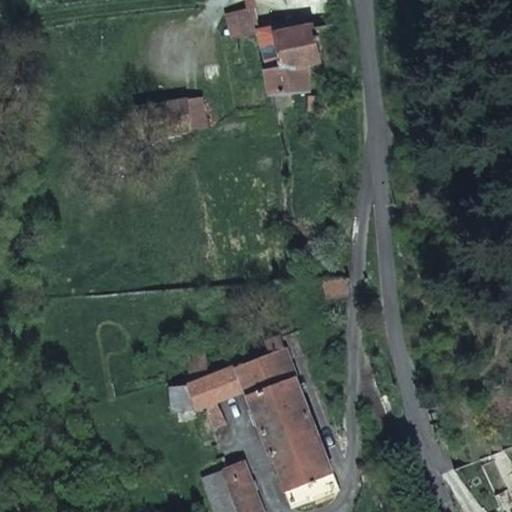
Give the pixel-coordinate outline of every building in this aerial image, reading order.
[(323,0),(312,3),(314,19),(336,14),(334,0),(323,0)] [(257,7),(263,29),(279,26),(275,3),(257,7)] [(230,12),(234,35),(263,29),(257,7),(230,12)] [(277,89),(279,99),(296,96),(295,84),(312,81),(308,57),(320,54),(314,19),(279,26),(263,29),(274,89),(277,89)] [(147,108),(150,136),(194,131),(191,102),(147,108)] [(203,400),(213,424),(225,418),(218,399),(248,388),(293,506),(339,488),(291,360),(304,354),(297,332),(282,337),(286,349),(210,376),(206,347),(190,353),(194,384),(196,403),(203,400)] [(176,411),(196,403),(194,384),(169,394),(176,411)] [(236,465),(222,476),(244,511),(266,511),(267,511),(236,465)] [(244,511),(222,476),(204,488),(219,511),(244,511)]
